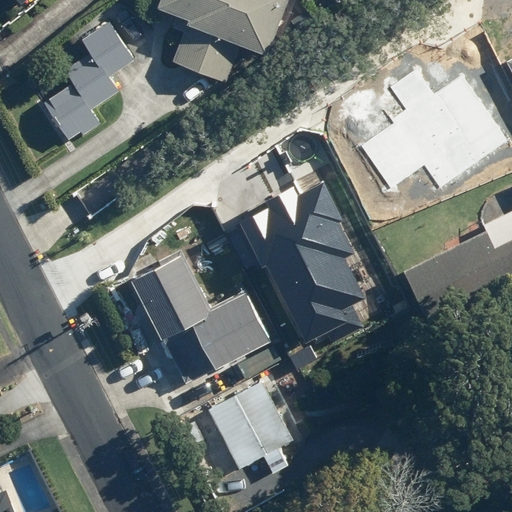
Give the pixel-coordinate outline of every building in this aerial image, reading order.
[(163,0),(161,5),(180,12),(174,26),(186,31),(174,61),(229,82),(244,43),(272,53),(291,0),(163,0)] [(111,21),(84,39),(93,53),(67,70),(75,81),(47,101),(72,138),(84,131),(87,134),(103,124),(93,109),(122,90),(112,76),(137,60),(111,21)] [(412,112),(358,151),(389,193),(428,165),(443,186),(506,141),(461,79),(437,96),(418,70),(394,87),(412,112)] [(235,219),(303,355),(362,326),(352,305),(365,299),(343,256),(356,249),(323,184),(296,198),(292,191),(235,219)] [(488,229),(407,270),(435,326),(511,288),(511,210),(486,224),(488,229)] [(185,253),(135,279),(189,383),(276,339),(250,289),(213,308),(185,253)] [(264,380),(210,410),(243,468),(297,438),(264,380)] [(0,511),(17,511),(8,489),(0,492),(0,511)]
